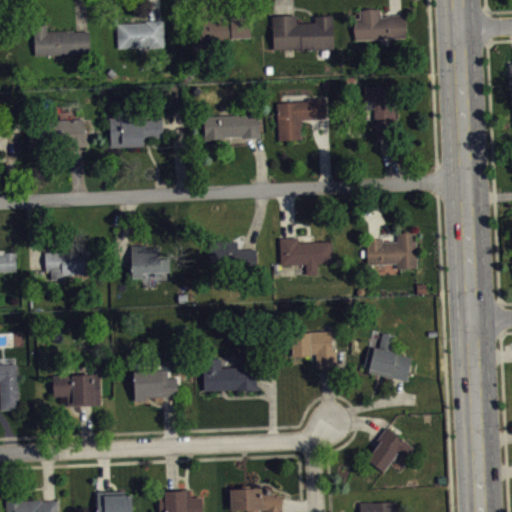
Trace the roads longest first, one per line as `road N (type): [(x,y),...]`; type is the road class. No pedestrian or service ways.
road 1 (primary): [(478,511),(457,0)]
road 2 (residential): [(0,199),(465,180)]
road 3 (residential): [(0,451),(313,437)]
